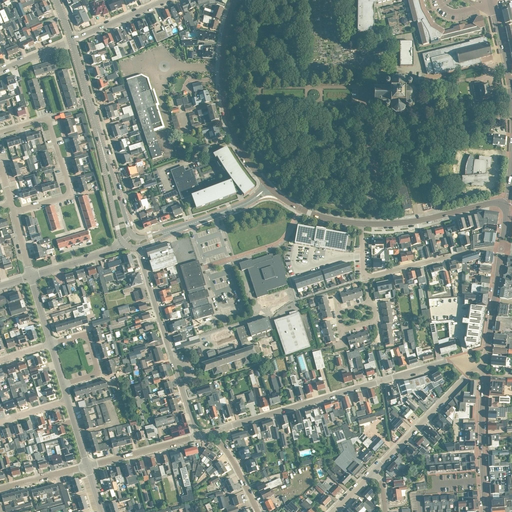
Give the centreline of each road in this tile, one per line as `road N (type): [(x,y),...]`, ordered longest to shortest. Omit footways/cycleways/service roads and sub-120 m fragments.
road 1 (residential): [(137,247),(197,435)]
road 2 (residential): [(13,211),(68,189),(47,118),(0,132)]
road 3 (residential): [(212,431),(381,381)]
road 4 (unclassified): [(373,471),(470,367)]
road 5 (tertiary): [(502,205),(362,224)]
road 6 (residential): [(500,249),(365,277)]
road 7 (unclassified): [(266,183),(228,122),(221,67)]
